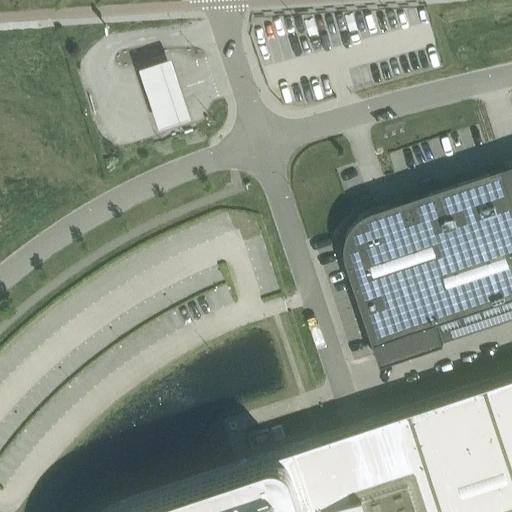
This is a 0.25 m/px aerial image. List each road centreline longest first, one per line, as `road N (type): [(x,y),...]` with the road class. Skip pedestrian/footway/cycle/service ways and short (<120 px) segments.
road 1 (unclassified): [(257,142),(88,214),(0,281)]
road 2 (unclassified): [(350,408),(257,142)]
road 3 (unclassified): [(511,75),(257,142)]
road 4 (track): [(78,511),(116,485),(241,446)]
road 5 (unclassified): [(257,142),(211,0)]
